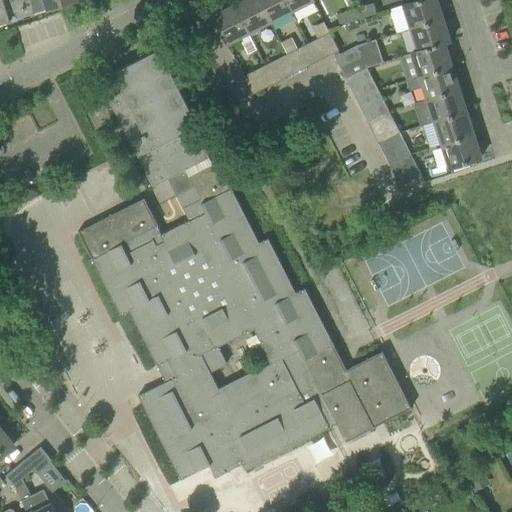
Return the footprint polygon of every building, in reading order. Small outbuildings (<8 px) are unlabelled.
[(42,0),(46,11),(77,0),(76,0),(42,0)] [(248,33),(231,0),(230,0),(222,4),(224,9),(211,15),(226,44),(248,33)] [(269,22),(258,0),(231,0),(248,33),(269,22)] [(291,11),(285,0),(258,0),(269,22),(291,11)] [(313,0),(312,0),(285,0),(291,11),(313,0)] [(442,18),(435,0),(418,0),(402,5),(410,29),(442,18)] [(372,4),(354,10),(358,20),(376,14),(372,4)] [(358,20),(354,10),(336,15),(339,25),(343,24),(354,21),(358,20)] [(0,25),(8,22),(5,11),(0,12),(0,25)] [(449,42),(442,18),(410,29),(417,51),(443,43),(443,44),(449,42)] [(354,21),(343,24),(346,32),(356,28),(354,21)] [(329,33),(318,38),(327,56),(338,51),(329,33)] [(375,40),(355,46),(360,57),(339,68),(344,79),(356,73),(366,68),(382,63),(375,40)] [(451,66),(443,44),(443,43),(417,51),(411,53),(418,76),(451,66)] [(360,57),(355,46),(333,57),(339,68),(360,57)] [(197,127),(167,67),(157,49),(112,73),(121,92),(107,99),(152,187),(168,179),(209,158),(194,128),(197,127)] [(307,66),(298,49),(286,55),(295,73),(307,66)] [(295,73),(286,55),(275,60),(284,78),(295,73)] [(458,89),(451,66),(418,76),(406,80),(409,91),(422,87),(426,99),(458,89)] [(263,88),(254,70),(242,76),(251,94),(263,88)] [(355,100),(377,89),(372,79),(362,84),(356,73),(344,79),(350,90),(355,100)] [(371,105),(382,99),(377,89),(355,100),(360,110),(366,122),(377,116),(371,105)] [(465,111),(458,89),(426,99),(433,122),(465,111)] [(433,122),(421,126),(428,149),(440,145),(473,134),(465,111),(433,122)] [(388,138),(399,133),(394,123),(383,128),(377,116),(366,122),(372,134),(377,144),(388,138)] [(394,148),(404,143),(399,133),(388,138),(377,144),(383,154),(388,164),(399,159),(394,148)] [(480,158),(473,134),(440,145),(448,168),(449,168),(451,174),(476,165),(475,160),(480,158)] [(345,441),(410,408),(382,352),(345,370),(331,345),(302,288),(294,293),(266,238),(258,243),(230,188),(216,161),(211,164),(209,158),(168,179),(188,220),(187,221),(188,222),(161,236),(156,227),(157,226),(143,198),(77,232),(119,316),(128,311),(164,382),(137,396),(164,451),(180,479),(208,465),(214,478),(241,464),(244,470),(327,428),(337,423),(345,441)] [(400,187),(421,176),(416,166),(405,171),(399,159),(388,164),(394,177),(400,187)] [(0,456),(13,446),(0,430),(0,456)] [(13,486),(32,470),(24,460),(5,476),(13,486)] [(53,511),(42,490),(20,501),(26,511),(53,511)] [(306,511),(310,511),(321,507),(315,494),(301,500),(306,511)]
